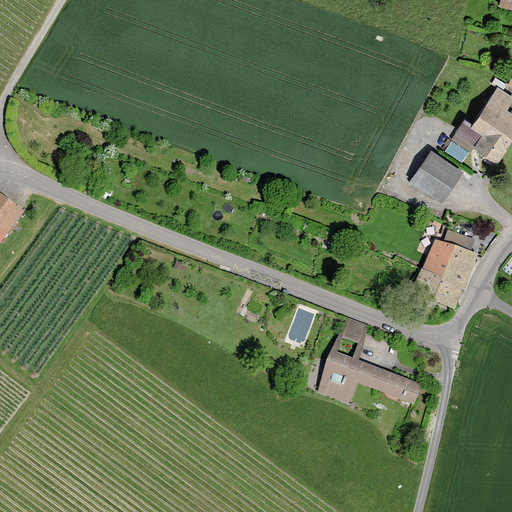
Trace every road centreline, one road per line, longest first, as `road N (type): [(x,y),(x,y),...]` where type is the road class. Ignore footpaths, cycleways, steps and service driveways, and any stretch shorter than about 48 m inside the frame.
road 1 (unclassified): [(0,168),(264,275),(416,331),(454,337)]
road 2 (unclassified): [(418,511),(454,337)]
road 3 (unclassified): [(0,114),(62,0)]
